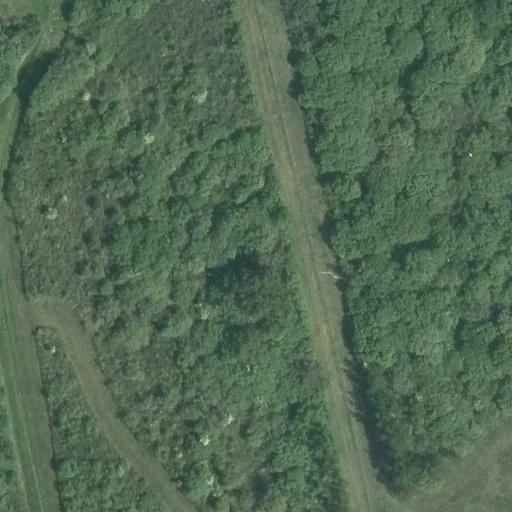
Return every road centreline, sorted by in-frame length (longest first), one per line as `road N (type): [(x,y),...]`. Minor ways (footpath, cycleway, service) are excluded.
road 1 (track): [(40,511),(0,316)]
road 2 (track): [(0,153),(56,0)]
